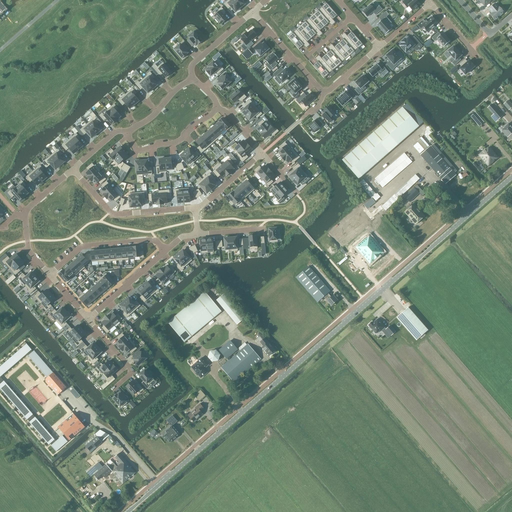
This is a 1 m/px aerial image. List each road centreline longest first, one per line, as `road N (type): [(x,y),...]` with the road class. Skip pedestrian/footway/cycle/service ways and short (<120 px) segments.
road 1 (tertiary): [(159,484),(511,177)]
road 2 (residential): [(193,207),(112,213),(73,170)]
road 3 (residential): [(59,397),(68,394),(159,484)]
road 4 (residential): [(49,276),(81,247),(153,241),(165,250)]
road 5 (residential): [(121,129),(139,147),(176,144),(222,103)]
